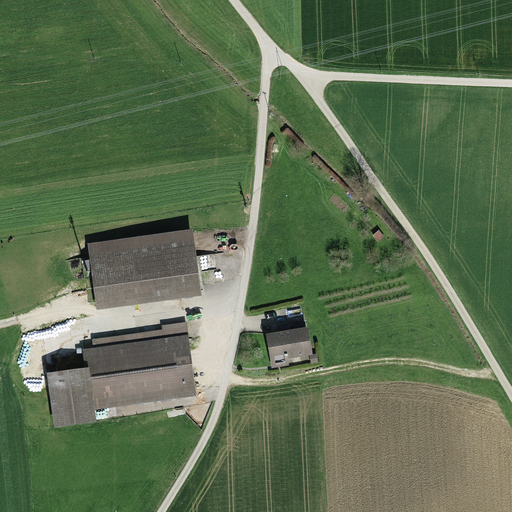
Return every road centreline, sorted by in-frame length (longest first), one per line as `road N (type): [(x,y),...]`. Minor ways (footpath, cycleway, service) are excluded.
road 1 (track): [(271,47),(309,85),(398,214),(511,399)]
road 2 (track): [(271,47),(227,379)]
road 3 (track): [(227,379),(259,384),(398,360),(474,377),(495,373)]
road 4 (track): [(304,80),(511,83)]
road 5 (track): [(162,511),(227,379)]
